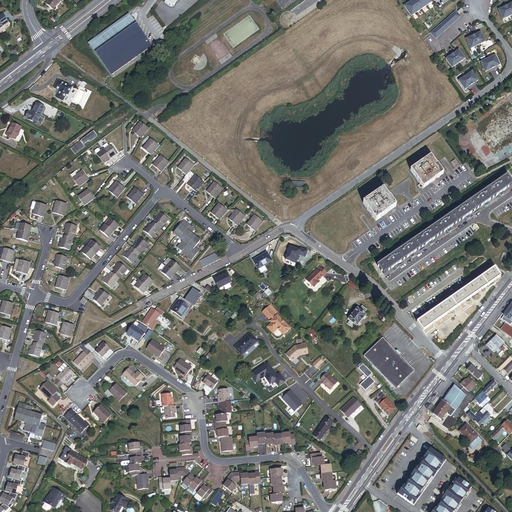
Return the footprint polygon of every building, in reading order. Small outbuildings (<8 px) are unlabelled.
[(58,0),(49,0),(46,4),(53,9),(60,1),(58,0)] [(405,6),(404,7),(410,17),(431,3),(428,0),(414,0),(411,2),(408,4),(405,6)] [(500,12),(505,21),(511,17),(511,16),(506,6),(503,8),(503,9),(500,12)] [(461,17),(456,12),(431,34),(435,40),(461,17)] [(3,14),(0,16),(0,27),(8,22),(3,14)] [(130,16),(89,46),(111,76),(152,46),(130,16)] [(473,33),(478,45),(485,41),(481,31),(477,33),(476,32),(473,33)] [(466,38),(471,48),(478,45),(473,33),(469,35),(470,36),(466,38)] [(451,53),(459,63),(465,58),(459,49),(455,52),(455,50),(451,53)] [(446,58),(452,67),(459,63),(451,53),(448,55),(449,56),(446,58)] [(496,54),(488,58),(494,69),(497,68),(497,66),(500,64),(496,54)] [(488,58),(481,62),(486,71),(490,70),(490,71),(494,69),(488,58)] [(472,71),(466,76),(472,85),(475,82),(475,81),(478,79),(472,71)] [(466,76),(459,80),(465,88),(468,86),(468,87),(472,85),(466,76)] [(71,87),(58,81),(54,88),(60,91),(56,97),(63,100),(66,94),(68,94),(71,87)] [(476,129),(493,153),(501,147),(499,143),(511,133),(511,111),(506,102),(490,113),(493,117),(476,129)] [(44,108),(36,104),(31,113),(28,112),(25,117),(28,119),(28,120),(36,124),(44,108)] [(132,132),(141,140),(149,130),(140,122),(137,126),(138,127),(136,129),(135,128),(132,132)] [(21,128),(12,124),(6,135),(15,140),(21,128)] [(90,142),(98,136),(94,131),(71,149),(75,155),(85,147),(84,145),(89,141),(90,142)] [(511,133),(499,143),(501,147),(511,139),(511,133)] [(143,150),(151,157),(159,147),(151,140),(148,144),(148,145),(147,146),(146,146),(143,150)] [(109,159),(109,160),(115,156),(108,147),(102,151),(109,159)] [(102,151),(102,150),(101,150),(100,148),(99,148),(94,151),(94,152),(102,164),(109,159),(102,151)] [(433,155),(411,171),(423,188),(435,180),(435,179),(446,172),(439,163),(433,155)] [(152,167),(161,174),(169,164),(160,157),(157,161),(158,162),(156,164),(155,163),(152,167)] [(178,169),(187,176),(194,167),(185,159),(182,163),(183,164),(181,166),(181,165),(178,169)] [(81,184),(91,177),(84,168),(81,170),(81,171),(79,173),(79,172),(75,175),(81,184)] [(464,218),(467,216),(482,205),(486,203),(498,195),(501,192),(511,184),(506,176),(377,265),(383,274),(393,267),(397,265),(408,257),(411,255),(427,244),(430,242),(446,231),(449,229),(464,218)] [(197,193),(205,184),(196,177),(193,181),(194,182),(192,183),(191,183),(189,186),(197,193)] [(117,199),(124,190),(115,183),(113,186),(114,186),(112,189),(111,188),(108,192),(117,199)] [(207,193),(216,200),(224,190),(215,183),(212,187),(213,188),(211,190),(210,189),(207,193)] [(80,195),(86,204),(97,196),(90,188),(86,190),(87,191),(85,193),(84,192),(80,195)] [(126,197),(136,204),(143,195),(134,188),(131,191),(132,191),(130,194),(129,193),(126,197)] [(384,189),(363,204),(375,221),(388,212),(396,206),(391,198),(390,198),(384,189)] [(63,217),(66,205),(56,201),(54,206),(55,206),(54,209),(53,209),(52,214),(63,217)] [(42,218),(46,206),(35,203),(34,207),(35,208),(35,211),(33,210),(32,215),(42,218)] [(221,222),(229,212),(220,205),(217,209),(216,211),(215,211),(212,214),(221,222)] [(231,221),(239,228),(247,218),(238,211),(236,214),(237,215),(235,217),(234,217),(231,221)] [(160,229),(161,229),(169,220),(161,213),(158,216),(159,216),(157,219),(156,218),(154,221),(156,222),(154,224),(160,229)] [(248,226),(257,233),(265,224),(256,217),(253,220),(254,221),(252,223),(251,223),(248,226)] [(109,220),(105,225),(113,232),(114,233),(118,227),(109,220)] [(184,222),(174,234),(179,239),(183,234),(190,226),(184,222)] [(20,224),(18,231),(19,231),(28,234),(30,227),(20,224)] [(73,238),(74,239),(77,227),(66,224),(65,227),(66,228),(65,231),(65,230),(64,233),(67,234),(66,236),(73,238)] [(152,238),(160,229),(154,224),(152,225),(150,224),(148,226),(149,227),(147,229),(146,228),(144,231),(152,238)] [(105,225),(104,225),(99,231),(108,238),(113,232),(105,225)] [(194,230),(190,226),(183,234),(192,242),(195,238),(190,234),(194,230)] [(28,234),(19,231),(17,238),(27,242),(29,234),(28,234)] [(192,242),(183,234),(179,239),(183,242),(178,249),(182,253),(186,248),(192,242)] [(66,236),(65,236),(64,239),(61,238),(60,241),(61,241),(60,244),(59,243),(58,247),(69,251),(73,238),(66,236)] [(201,242),(195,238),(192,242),(186,248),(192,253),(194,252),(201,242)] [(135,248),(134,250),(139,254),(140,255),(148,245),(140,239),(137,241),(138,242),(137,244),(136,243),(133,246),(135,248)] [(91,241),(86,247),(95,254),(96,255),(100,249),(91,241)] [(464,244),(454,251),(459,257),(469,250),(464,244)] [(90,259),(95,254),(86,247),(81,252),(90,259)] [(0,260),(11,263),(14,251),(3,248),(2,252),(3,252),(2,255),(1,255),(0,259),(0,260)] [(186,248),(182,253),(188,258),(187,258),(192,262),(198,255),(194,252),(192,253),(186,248)] [(132,264),(139,254),(134,250),(133,249),(131,251),(129,249),(127,252),(128,253),(126,255),(125,254),(123,257),(132,264)] [(267,251),(253,258),(261,271),(268,267),(265,263),(272,260),(267,251)] [(55,268),(63,270),(67,259),(56,256),(55,260),(56,260),(55,262),(54,262),(53,265),(55,265),(55,268)] [(171,260),(166,266),(174,273),(175,273),(180,267),(171,260)] [(27,275),(30,264),(20,261),(18,265),(19,266),(19,268),(18,268),(16,272),(27,275)] [(119,280),(120,280),(127,270),(119,264),(117,267),(116,269),(115,268),(113,271),(115,273),(113,275),(119,280)] [(169,278),(174,273),(166,266),(165,265),(160,271),(169,278)] [(320,266),(308,278),(312,282),(324,270),(320,266)] [(496,279),(500,276),(494,268),(417,322),(423,330),(432,323),(435,322),(448,313),(450,311),(463,302),(465,300),(478,291),(481,289),(493,281),(496,279)] [(312,282),(308,278),(306,280),(314,288),(319,283),(317,282),(318,281),(323,277),(327,274),(324,270),(312,282)] [(231,282),(227,273),(214,279),(219,290),(223,288),(222,286),(223,286),(229,283),(231,282)] [(112,289),(119,280),(113,275),(111,277),(109,275),(107,277),(108,278),(106,279),(105,279),(103,282),(112,289)] [(144,275),(139,281),(147,287),(148,288),(153,282),(144,275)] [(65,292),(69,279),(58,276),(57,281),(58,281),(58,284),(56,284),(55,288),(65,292)] [(350,280),(346,285),(358,294),(362,289),(356,284),(350,280)] [(142,293),(147,287),(139,281),(138,281),(134,286),(142,293)] [(216,289),(209,285),(207,288),(213,293),(216,289)] [(203,295),(194,289),(186,301),(192,304),(195,307),(203,295)] [(101,307),(109,297),(100,290),(98,293),(97,296),(96,295),(94,297),(96,299),(95,301),(101,307)] [(186,301),(181,297),(173,310),(183,317),(192,304),(186,301)] [(511,300),(511,302),(511,303),(501,319),(503,320),(502,321),(504,322),(504,321),(509,325),(511,321),(509,318),(511,313),(511,300)] [(0,313),(9,317),(13,305),(2,302),(1,306),(2,306),(1,309),(0,308),(0,313)] [(267,306),(265,308),(271,314),(272,315),(274,313),(267,306)] [(355,325),(357,326),(366,314),(364,313),(366,309),(361,306),(359,309),(357,308),(354,312),(352,311),(350,314),(351,315),(348,320),(350,321),(348,324),(353,328),(355,325)] [(156,322),(160,316),(162,317),(164,313),(157,308),(155,312),(152,310),(142,324),(152,331),(157,323),(156,322)] [(267,318),(271,314),(265,308),(261,312),(267,318)] [(56,329),(60,317),(49,314),(47,319),(48,319),(48,322),(46,321),(45,326),(56,329)] [(291,329),(276,314),(273,317),(271,316),(272,315),(271,314),(267,318),(270,320),(272,318),(273,320),(274,321),(272,323),(268,328),(273,333),(278,329),(284,335),(291,329)] [(70,339),(74,327),(63,323),(62,328),(63,328),(62,331),(61,331),(59,335),(70,339)] [(511,328),(505,323),(500,329),(511,337),(511,328)] [(0,336),(9,339),(13,327),(2,324),(1,329),(2,329),(1,332),(0,331),(0,336)] [(130,325),(124,334),(136,342),(144,329),(139,326),(137,329),(130,325)] [(313,328),(304,337),(313,345),(316,342),(312,338),(311,336),(314,334),(312,332),(315,330),(313,328)] [(42,347),(43,347),(47,335),(36,332),(35,336),(36,336),(35,338),(34,338),(33,341),(36,342),(35,345),(42,347)] [(251,333),(238,344),(245,352),(258,341),(251,333)] [(503,343),(496,335),(486,345),(494,352),(503,343)] [(382,338),(363,357),(395,390),(414,371),(382,338)] [(163,348),(150,339),(143,349),(157,358),(163,348)] [(99,358),(108,349),(101,342),(92,352),(99,358)] [(172,345),(167,342),(163,348),(168,352),(172,345)] [(308,354),(306,343),(301,344),(301,345),(295,346),(286,354),(292,362),(299,356),(308,354)] [(245,352),(238,344),(235,347),(242,355),(245,352)] [(39,359),(42,347),(35,345),(34,345),(34,347),(31,346),(30,350),(31,350),(30,352),(29,352),(28,356),(39,359)] [(84,350),(81,347),(77,349),(81,353),(74,361),(71,364),(79,372),(82,368),(92,357),(88,354),(84,350)] [(178,358),(172,367),(184,376),(190,367),(178,358)] [(509,358),(498,369),(500,371),(503,369),(511,361),(511,360),(511,359),(511,358),(510,359),(509,358)] [(323,363),(320,359),(313,365),(317,369),(323,363)] [(511,361),(503,369),(507,374),(511,369),(511,361)] [(286,380),(280,370),(275,373),(268,362),(250,373),(256,382),(265,376),(270,384),(275,381),(278,386),(286,380)] [(360,384),(366,390),(376,382),(370,376),(373,373),(364,363),(360,367),(359,367),(368,377),(360,384)] [(64,368),(61,365),(55,371),(58,374),(64,368)] [(310,377),(316,371),(311,367),(305,373),(310,377)] [(473,367),(469,372),(479,382),(484,377),(473,367)] [(62,386),(72,375),(64,368),(58,374),(54,378),(55,379),(50,384),(56,389),(60,384),(62,386)] [(127,369),(121,374),(134,387),(139,381),(142,377),(136,371),(133,375),(127,369)] [(217,377),(206,370),(204,372),(215,380),(217,377)] [(204,372),(200,378),(203,379),(201,382),(211,389),(216,381),(215,380),(204,372)] [(337,383),(329,375),(329,376),(326,373),(320,380),(323,382),(322,383),(330,390),(337,383)] [(462,380),(459,383),(468,392),(476,385),(468,377),(465,379),(464,381),(462,380)] [(475,399),(474,400),(476,403),(485,394),(486,394),(496,384),(492,380),(475,399)] [(44,383),(36,391),(47,401),(45,403),(50,408),(58,400),(53,395),(54,393),(44,383)] [(448,417),(463,397),(459,394),(463,388),(455,383),(443,401),(442,401),(433,414),(441,419),(444,414),(448,417)] [(114,385),(107,392),(118,402),(125,395),(114,385)] [(227,400),(226,389),(217,390),(218,397),(218,401),(220,401),(227,400)] [(301,402),(291,393),(292,392),(289,389),(281,397),(294,410),(301,402)] [(170,398),(170,393),(160,394),(162,406),(164,405),(171,405),(170,398)] [(377,402),(380,405),(387,398),(384,396),(377,402)] [(361,405),(353,398),(340,410),(348,418),(361,405)] [(396,408),(387,398),(380,405),(389,415),(396,408)] [(230,412),(229,400),(227,400),(220,401),(220,407),(221,413),(225,413),(230,412)] [(17,416),(24,418),(26,413),(29,403),(21,401),(17,416)] [(26,413),(38,416),(39,412),(33,410),(34,405),(29,403),(26,413)] [(174,410),(173,404),(171,405),(164,405),(166,418),(175,417),(174,410)] [(487,413),(492,408),(487,404),(479,412),(480,413),(473,420),(479,426),(489,415),(487,413)] [(110,416),(99,406),(92,413),(103,424),(110,416)] [(69,411),(62,418),(80,435),(87,427),(83,423),(80,421),(79,422),(73,416),(74,415),(69,411)] [(45,414),(39,412),(38,416),(36,422),(42,424),(43,422),(45,414)] [(470,412),(467,415),(472,420),(475,416),(470,412)] [(27,429),(33,431),(36,422),(38,416),(26,413),(24,418),(29,420),(27,429)] [(226,420),(225,413),(221,413),(215,414),(215,418),(215,422),(224,421),(226,420)] [(448,417),(442,426),(448,431),(456,423),(448,417)] [(318,439),(331,422),(324,418),(312,435),(318,439)] [(511,431),(511,426),(506,420),(500,426),(501,427),(494,433),(490,437),(491,438),(492,438),(494,441),(504,430),(509,435),(511,431)] [(36,422),(33,431),(39,432),(38,433),(45,435),(48,424),(43,422),(42,424),(36,422)] [(190,432),(189,424),(181,425),(178,426),(179,433),(190,432)] [(478,437),(466,425),(459,432),(471,444),(468,447),(472,451),(481,442),(477,438),(478,437)] [(228,436),(227,428),(225,428),(216,429),(216,433),(217,437),(220,437),(228,436)] [(265,441),(264,434),(264,432),(256,433),(256,436),(256,442),(265,441)] [(295,443),(294,433),(290,434),(290,432),(281,432),(281,434),(281,442),(287,441),(290,441),(291,444),(295,443)] [(273,442),(273,435),(272,433),(268,433),(264,434),(265,441),(265,443),(273,442)] [(281,442),(281,434),(276,434),(273,435),(273,442),(273,444),(282,443),(281,442)] [(189,439),(188,435),(179,436),(177,436),(178,444),(187,443),(189,443),(189,439)] [(232,449),(231,436),(228,436),(220,437),(221,450),(232,449)] [(256,436),(248,437),(248,439),(244,440),(245,448),(249,448),(248,446),(252,445),(257,445),(256,442),(256,436)] [(139,446),(138,442),(127,443),(128,451),(129,451),(130,454),(141,453),(141,449),(139,449),(139,446)] [(188,447),(187,443),(178,444),(176,444),(177,452),(179,452),(188,451),(188,447)] [(498,447),(496,445),(491,451),(496,456),(502,451),(498,447)] [(86,461),(66,449),(58,461),(63,466),(68,469),(72,464),(78,468),(79,466),(82,468),(86,461)] [(413,506),(446,461),(430,449),(423,458),(425,459),(418,468),(417,467),(410,476),(412,477),(405,486),(404,485),(397,494),(413,506)] [(353,466),(362,454),(358,451),(349,463),(353,466)] [(502,451),(496,456),(501,462),(507,456),(505,455),(502,451)] [(140,459),(140,456),(142,456),(141,453),(130,454),(130,457),(128,457),(128,460),(122,461),(120,462),(120,465),(127,465),(138,464),(140,463),(140,459)] [(324,459),(324,456),(323,456),(323,453),(310,453),(311,466),(321,465),(325,465),(325,464),(324,459)] [(18,465),(25,467),(28,458),(20,455),(20,456),(16,455),(13,463),(18,465)] [(387,484),(401,464),(395,460),(381,479),(387,484)] [(138,467),(138,464),(127,465),(127,466),(127,471),(128,472),(129,471),(130,475),(135,475),(141,474),(141,470),(139,470),(138,467)] [(332,472),(332,464),(325,465),(321,465),(322,473),(332,472)] [(14,478),(21,480),(24,471),(17,468),(16,470),(12,468),(9,476),(14,478)] [(281,476),(281,468),(270,469),(271,477),(280,476),(281,476)] [(177,476),(176,470),(172,470),(169,471),(169,478),(170,481),(177,480),(177,476)] [(228,479),(231,482),(234,478),(230,471),(226,477),(228,479)] [(259,483),(258,471),(255,471),(255,473),(251,474),(247,474),(248,484),(248,485),(256,484),(256,483),(259,483)] [(248,484),(247,474),(247,472),(241,473),(240,473),(240,478),(241,485),(248,484)] [(333,480),(332,472),(322,473),(322,481),(324,481),(333,480)] [(147,488),(146,473),(141,474),(135,475),(136,489),(147,488)] [(189,485),(194,479),(190,476),(188,474),(184,479),(182,482),(187,487),(189,485)] [(280,485),(280,476),(271,477),(271,486),(272,486),(280,485)] [(170,488),(170,481),(169,478),(165,479),(162,479),(161,477),(158,478),(159,487),(163,487),(163,488),(170,488)] [(203,485),(203,484),(204,483),(202,480),(201,481),(198,479),(195,477),(194,479),(189,485),(194,490),(195,489),(198,491),(203,485)] [(453,511),(471,488),(458,478),(452,487),(450,486),(442,498),(443,499),(437,508),(435,507),(431,511),(453,511)] [(231,482),(228,479),(225,482),(223,485),(231,492),(236,486),(231,482)] [(335,488),(334,480),(333,480),(324,481),(324,488),(335,488)] [(12,492),(17,493),(20,484),(13,482),(13,483),(8,481),(6,490),(12,492)] [(204,500),(212,491),(209,488),(208,489),(206,487),(203,485),(198,491),(196,493),(201,497),(204,500)] [(283,493),(282,485),(280,485),(272,486),(273,494),(280,493),(283,493)] [(55,510),(60,500),(62,501),(65,497),(53,490),(47,500),(44,505),(42,509),(47,511),(48,511),(49,511),(51,509),(50,509),(51,507),(55,510)] [(222,494),(218,492),(210,503),(215,506),(220,498),(221,499),(222,497),(221,496),(222,494)] [(281,501),(280,493),(273,494),(270,494),(270,502),(281,501)] [(5,504),(10,506),(15,498),(10,495),(9,496),(5,494),(1,501),(5,504)] [(113,506),(110,511),(111,511),(119,511),(121,508),(124,510),(127,505),(124,504),(126,501),(118,496),(115,502),(113,506)] [(304,511),(304,503),(295,504),(295,509),(295,511),(304,511)]
